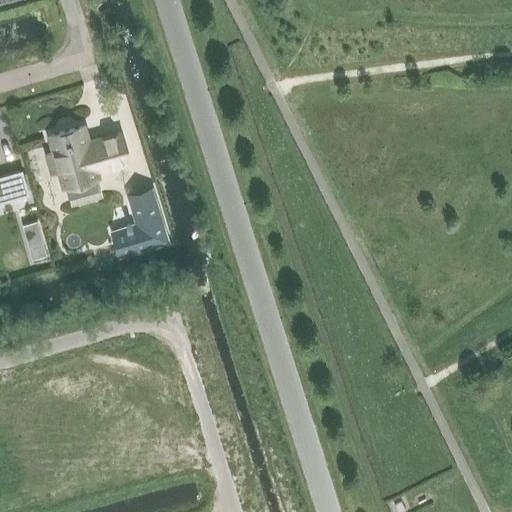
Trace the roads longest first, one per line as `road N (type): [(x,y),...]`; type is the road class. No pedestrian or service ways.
road 1 (unclassified): [(165,0),(329,511)]
road 2 (residential): [(0,362),(141,321),(169,329),(183,347),(235,511)]
road 3 (residential): [(67,0),(76,28),(71,59),(0,84)]
